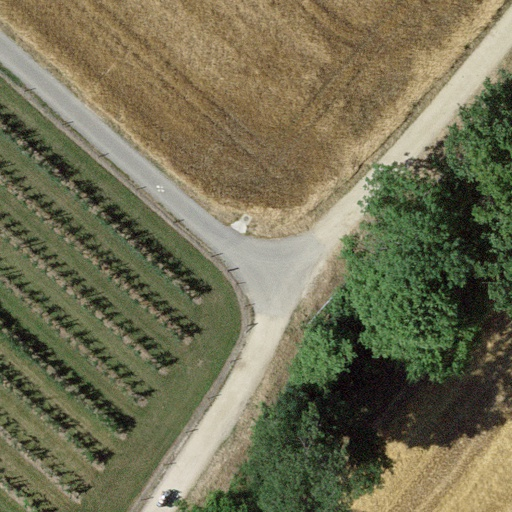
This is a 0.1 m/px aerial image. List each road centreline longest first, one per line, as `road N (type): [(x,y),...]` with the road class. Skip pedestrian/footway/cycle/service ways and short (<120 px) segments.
road 1 (track): [(511,23),(289,303),(155,511)]
road 2 (track): [(0,47),(289,303)]
